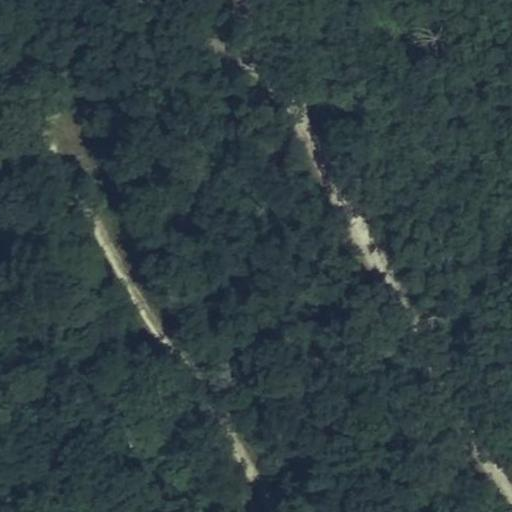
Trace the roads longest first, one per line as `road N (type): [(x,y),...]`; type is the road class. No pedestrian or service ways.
road 1 (track): [(511,498),(393,296),(245,0)]
road 2 (track): [(277,511),(84,210),(0,41)]
road 3 (track): [(137,0),(279,77)]
